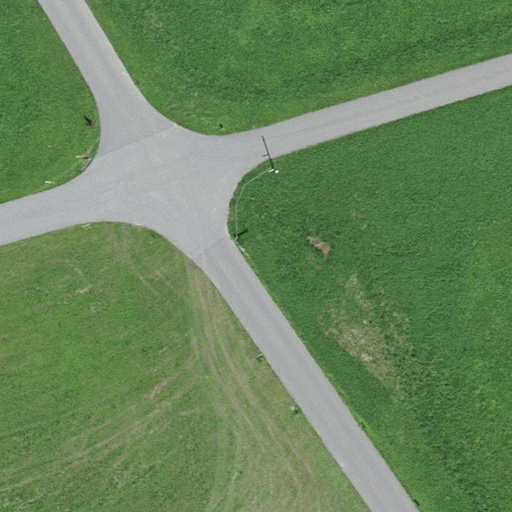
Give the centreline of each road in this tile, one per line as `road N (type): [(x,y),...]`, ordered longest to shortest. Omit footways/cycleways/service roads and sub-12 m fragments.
road 1 (unclassified): [(0,230),(165,179),(389,511)]
road 2 (track): [(59,0),(165,179),(511,75)]
